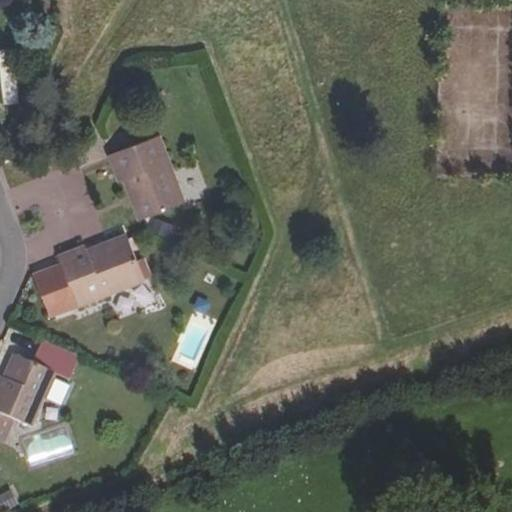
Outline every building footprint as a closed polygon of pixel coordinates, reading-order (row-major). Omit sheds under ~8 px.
[(185,202),(160,135),(108,155),(119,183),(124,181),(131,201),(136,199),(144,218),(185,202)] [(144,218),(136,199),(131,201),(138,221),(144,218)] [(109,246),(128,239),(126,233),(107,240),(109,246)] [(145,281),(129,239),(128,239),(109,246),(107,240),(87,249),(85,246),(58,256),(61,264),(74,299),(77,306),(77,307),(145,281)] [(74,299),(61,264),(33,275),(46,310),(74,299)] [(77,306),(74,299),(46,310),(48,317),(77,306)] [(38,348),(75,364),(79,356),(42,340),(38,348)] [(75,364),(38,348),(32,362),(14,354),(3,378),(2,381),(0,380),(0,441),(4,443),(14,420),(32,428),(56,373),(69,378),(75,364)] [(0,510),(0,511),(17,506),(11,489),(0,492),(0,510)]
